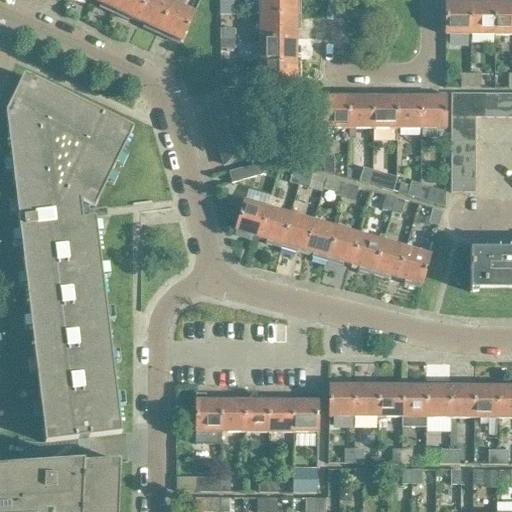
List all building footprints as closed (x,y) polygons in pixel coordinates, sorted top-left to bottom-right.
[(121,0),(94,0),(94,3),(101,6),(100,9),(114,16),(121,0)] [(137,23),(147,0),(121,0),(114,16),(128,23),(129,20),(137,23)] [(157,36),(172,3),(165,0),(147,0),(137,23),(144,27),(143,30),(157,36)] [(235,3),(234,0),(220,0),(220,16),(230,16),(230,3),(235,3)] [(297,0),(296,0),(258,0),(259,16),(300,16),(300,0),(297,0)] [(470,37),(470,3),(461,3),(461,1),(446,1),(446,3),(445,3),(445,37),(470,37)] [(494,37),(494,1),(478,1),(478,3),(470,3),(470,37),(494,37)] [(511,36),(511,3),(509,3),(509,1),(494,1),(494,37),(511,36)] [(180,43),(194,13),(172,3),(157,36),(171,43),(173,39),(180,43)] [(300,32),(300,16),(259,16),(258,40),(297,40),(297,32),(300,32)] [(235,30),(220,30),(220,40),(235,40),(235,30)] [(235,50),(235,40),(220,40),(220,50),(235,50)] [(296,48),(297,40),(258,40),(258,64),(299,64),(300,48),(296,48)] [(299,80),(299,64),(258,64),(258,88),(296,89),(296,80),(299,80)] [(470,89),(470,75),(460,75),(460,89),(470,89)] [(481,75),(470,75),(470,89),(481,89),(481,75)] [(121,435),(95,219),(90,220),(88,207),(94,210),(133,130),(24,77),(9,107),(11,121),(6,122),(45,444),(121,435)] [(235,78),(220,77),(220,88),(235,88),(235,78)] [(348,130),(348,94),(333,93),(333,97),(324,97),(323,130),(348,130)] [(372,130),(372,97),(364,97),(364,94),(348,94),(348,130),(372,130)] [(396,131),(396,94),(381,94),(381,98),(372,97),(372,130),(396,131)] [(419,131),(420,98),(412,98),(412,94),(396,94),(396,131),(419,131)] [(444,131),(445,95),(429,95),(429,98),(420,98),(419,131),(444,131)] [(486,119),(486,95),(450,95),(450,119),(474,119),(486,119)] [(498,119),(498,95),(486,95),(486,119),(498,119)] [(509,119),(509,95),(498,95),(498,119),(509,119)] [(207,104),(212,122),(236,116),(231,97),(207,104)] [(248,159),(236,116),(212,122),(224,166),(248,159)] [(474,132),(474,119),(450,119),(450,132),(474,132)] [(474,144),(474,132),(450,132),(450,144),(474,144)] [(474,157),(474,144),(450,144),(450,157),(474,157)] [(333,157),(323,157),(323,172),(333,175),(333,157)] [(474,169),(474,157),(450,157),(450,169),(474,169)] [(255,159),(254,164),(254,165),(250,179),(262,176),(265,161),(255,159)] [(250,179),(254,165),(228,173),(231,184),(250,179)] [(369,185),(373,171),(363,169),(359,182),(369,185)] [(474,182),(474,169),(450,169),(450,182),(474,182)] [(299,187),(303,172),(293,170),(289,184),(299,187)] [(382,174),(373,171),(369,185),(378,188),(382,174)] [(313,175),(303,172),(299,187),(308,189),(313,175)] [(415,199),(419,185),(409,182),(408,186),(399,184),(396,193),(415,199)] [(474,194),(474,182),(450,182),(450,194),(474,194)] [(345,200),(349,186),(339,183),(335,197),(345,200)] [(443,193),(419,185),(415,199),(443,207),(443,193)] [(358,189),(349,186),(345,200),(354,203),(358,189)] [(391,214),(395,200),(386,197),(381,211),(391,214)] [(405,203),(395,200),(391,214),(400,217),(405,203)] [(257,239),(268,208),(244,201),(235,232),(236,233),(235,235),(249,240),(250,236),(257,239)] [(279,249),(289,214),(268,208),(257,239),(265,241),(264,244),(279,249)] [(437,228),(440,219),(442,214),(431,211),(427,226),(437,228)] [(303,252),(313,221),(289,214),(279,249),(295,253),(296,250),(303,252)] [(325,262),(336,228),(313,221),(303,252),(311,254),(310,258),(325,262)] [(350,266),(359,235),(336,228),(325,262),(341,267),(342,264),(350,266)] [(372,276),(382,242),(359,235),(350,266),(358,268),(357,271),(372,276)] [(396,280),(405,248),(382,242),(372,276),(387,280),(388,277),(396,280)] [(420,287),(432,245),(425,243),(422,253),(405,248),(396,280),(404,282),(403,285),(417,289),(418,287),(420,287)] [(511,246),(470,246),(469,294),(471,294),(471,290),(511,289),(511,246)] [(353,419),(353,387),(345,387),(345,384),(330,384),(330,386),(328,386),(328,419),(353,419)] [(377,419),(377,384),(361,384),(361,387),(353,387),(353,419),(356,419),(356,429),(371,429),(371,419),(377,419)] [(401,419),(401,387),(393,387),(393,384),(377,384),(377,419),(401,419)] [(409,387),(401,387),(401,419),(402,419),(402,429),(410,429),(410,419),(425,419),(425,384),(409,384),(409,387)] [(449,420),(449,388),(441,388),(441,384),(425,384),(425,419),(449,420)] [(473,420),(473,384),(457,384),(457,388),(449,388),(449,420),(473,420)] [(497,420),(498,388),(489,388),(490,384),(473,384),(473,420),(497,420)] [(511,419),(511,384),(506,385),(506,388),(498,388),(497,420),(511,419)] [(220,435),(220,398),(204,398),(204,402),(195,402),(195,418),(192,418),(192,434),(195,434),(195,446),(221,446),(221,435),(220,435)] [(244,435),(244,402),(236,402),(236,398),(220,398),(220,435),(221,435),(244,435)] [(268,435),(268,399),(252,398),(252,402),(244,402),(244,435),(268,435)] [(292,435),(292,403),(284,403),(285,399),(268,399),(268,435),(292,435)] [(316,435),(316,399),(300,399),(300,403),(292,403),(292,435),(316,435)] [(461,435),(443,435),(443,448),(460,449),(461,435)] [(354,465),(354,451),(343,451),(343,465),(354,465)] [(364,451),(354,451),(354,465),(364,465),(364,451)] [(402,465),(402,451),(392,451),(392,465),(402,465)] [(412,451),(402,451),(402,465),(412,465),(412,451)] [(450,466),(450,451),(440,451),(440,465),(450,466)] [(460,451),(450,451),(450,466),(460,466),(460,451)] [(498,466),(498,451),(488,452),(488,466),(498,466)] [(508,451),(498,451),(498,466),(508,466),(508,451)] [(0,511),(117,511),(120,463),(115,463),(89,465),(43,468),(43,467),(20,469),(0,470),(0,511)] [(317,469),(292,468),(292,494),(306,495),(317,494),(317,480),(317,469)] [(364,485),(364,471),(354,471),(353,485),(364,485)] [(373,485),(374,471),(364,471),(364,485),(373,485)] [(411,486),(411,471),(401,471),(401,486),(411,486)] [(421,486),(421,471),(411,471),(411,486),(421,486)] [(461,487),(461,471),(451,472),(450,486),(461,487)] [(498,487),(498,472),(483,472),(472,472),(472,486),(483,487),(483,488),(497,488),(498,487)] [(511,486),(511,472),(498,472),(498,487),(511,486)] [(219,479),(194,479),(194,494),(219,494),(219,479)] [(231,479),(219,479),(219,494),(230,494),(231,479)] [(268,494),(268,479),(258,479),(259,494),(268,494)] [(279,479),(268,479),(268,494),(278,494),(279,479)] [(218,511),(219,500),(195,499),(195,511),(218,511)] [(229,511),(229,500),(219,500),(218,511),(229,511)] [(268,511),(269,500),(258,500),(257,511),(268,511)] [(279,511),(279,500),(269,500),(268,511),(279,511)] [(315,511),(315,500),(305,500),(305,511),(315,511)] [(325,511),(325,500),(315,500),(315,511),(325,511)]
